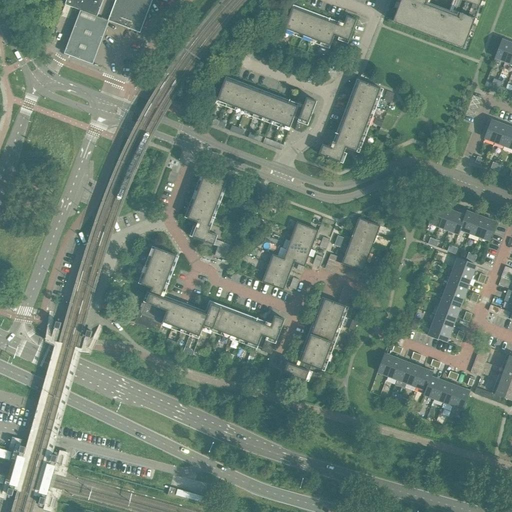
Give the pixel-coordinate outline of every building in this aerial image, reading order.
[(66,0),(65,5),(97,17),(103,0),(66,0)] [(115,0),(108,21),(140,33),(152,0),(162,0),(167,2),(167,0),(115,0)] [(400,0),(393,20),(465,47),(482,0),(400,0)] [(346,47),(357,20),(347,16),(343,24),(338,23),(337,25),(292,8),(284,29),(330,46),(334,36),(341,39),(339,44),(346,47)] [(108,23),(80,13),(64,55),(92,65),(108,23)] [(505,62),(511,43),(509,42),(509,43),(502,40),(495,58),(505,62)] [(308,123),(317,102),(307,98),(303,106),(298,104),(297,106),(225,79),(217,101),(290,128),(294,118),(299,119),(294,130),(301,133),(305,122),(308,123)] [(356,152),(380,88),(359,80),(335,143),(333,143),(331,148),(322,145),(319,155),(343,164),(346,154),(344,153),(345,148),(356,152)] [(494,142),(501,124),(498,122),(498,123),(491,121),(484,139),(494,142)] [(504,146),(510,128),(504,126),(504,125),(501,124),(494,142),(504,146)] [(272,147),(274,142),(265,138),(263,143),(272,147)] [(281,151),(283,145),(274,142),(272,147),(281,151)] [(209,226),(226,181),(204,173),(187,219),(198,223),(192,237),(214,245),(217,235),(209,232),(211,227),(209,226)] [(439,227),(446,208),(443,207),(443,208),(436,205),(429,223),(439,227)] [(448,231),(455,213),(449,210),(449,209),(446,208),(439,227),(448,231)] [(469,234),(476,216),(470,213),(470,212),(467,211),(465,215),(460,230),(469,234)] [(460,230),(465,215),(460,214),(460,215),(455,213),(448,231),(458,234),(460,230)] [(479,237),(486,218),(483,217),(483,218),(476,216),(469,234),(479,237)] [(377,235),(380,226),(383,227),(377,225),(359,218),(355,227),(377,235)] [(489,241),(496,223),(489,220),(489,219),(486,218),(479,237),(489,241)] [(315,240),(318,230),(297,222),(293,232),(315,240)] [(373,244),(377,235),(355,227),(352,236),(373,244)] [(311,249),(315,240),(293,232),(290,241),(311,249)] [(370,254),(373,244),(352,236),(348,246),(370,254)] [(224,259),(229,245),(220,241),(214,256),(224,259)] [(308,258),(311,249),(290,241),(287,250),(308,258)] [(366,263),(370,254),(348,246),(345,255),(366,263)] [(265,325),(211,304),(207,315),(163,298),(165,293),(163,292),(176,256),(155,248),(141,284),(152,289),(146,304),(143,302),(143,304),(144,304),(137,322),(151,328),(150,328),(159,332),(163,323),(199,337),(203,326),(248,343),(247,345),(257,349),(262,336),(266,337),(261,351),(271,355),(280,330),(284,320),(274,316),(271,324),(266,322),(265,325)] [(308,258),(287,250),(283,258),(283,259),(294,263),(298,265),(304,267),(308,258)] [(290,272),(294,263),(283,259),(283,258),(273,254),(269,264),(290,272)] [(363,272),(366,263),(345,255),(341,264),(345,265),(351,268),(361,271),(363,272)] [(330,271),(334,261),(329,259),(325,269),(330,271)] [(473,272),(475,265),(457,259),(454,269),(473,276),(474,273),(473,272)] [(340,263),(335,261),(334,261),(330,271),(336,274),(340,263)] [(341,276),(345,265),(341,264),(340,263),(336,274),(341,276)] [(287,281),(290,272),(269,264),(266,273),(287,281)] [(347,278),(349,273),(351,268),(345,265),(341,276),(347,278)] [(511,275),(511,269),(505,267),(503,272),(511,275)] [(359,277),(361,271),(351,268),(349,273),(359,277)] [(471,279),(473,276),(454,269),(450,278),(468,285),(470,278),(471,279)] [(511,282),(511,278),(511,275),(503,272),(501,278),(511,282)] [(283,290),(287,281),(266,273),(262,282),(283,290)] [(357,282),(359,277),(349,273),(347,278),(357,282)] [(466,291),(468,285),(450,278),(447,288),(465,295),(467,292),(466,291)] [(352,296),(354,290),(344,286),(342,292),(352,296)] [(464,298),(465,295),(447,288),(443,297),(461,304),(463,297),(464,298)] [(350,301),(352,296),(342,292),(340,298),(350,301)] [(458,310),(461,304),(443,297),(439,307),(458,314),(459,311),(458,310)] [(322,370),(346,306),(337,303),(324,298),(300,362),(298,361),(296,366),(288,363),(284,373),(313,384),(317,374),(309,371),(311,366),(322,370)] [(348,307),(350,301),(340,298),(337,303),(346,306),(348,307)] [(498,315),(501,309),(490,305),(488,311),(498,315)] [(457,317),(458,314),(439,307),(436,316),(454,323),(456,316),(457,317)] [(451,329),(454,323),(436,316),(432,326),(451,333),(452,330),(451,329)] [(450,336),(451,333),(432,326),(428,336),(446,342),(449,336),(450,336)] [(491,365),(486,363),(491,349),(481,345),(470,373),(480,377),(482,374),(487,376),(491,365)] [(387,376),(395,357),(391,356),(391,357),(384,354),(377,372),(387,376)] [(511,401),(511,356),(509,356),(495,395),(476,388),(474,394),(502,404),(504,398),(511,401)] [(397,380),(403,362),(397,359),(397,358),(395,357),(387,376),(397,380)] [(406,383),(413,364),(410,363),(410,364),(403,362),(397,380),(406,383)] [(416,387),(423,369),(416,367),(417,365),(413,364),(406,383),(416,387)] [(424,395),(433,371),(430,370),(429,371),(423,369),(416,387),(425,390),(423,395),(424,395)] [(434,399),(440,381),(434,378),(434,377),(431,376),(433,372),(433,371),(424,395),(434,399)] [(443,402),(450,383),(447,382),(447,383),(440,381),(434,399),(443,402)] [(453,406),(459,388),(453,386),(453,384),(450,383),(443,402),(453,406)] [(463,410),(467,397),(470,391),(466,389),(466,391),(459,388),(453,406),(463,410)] [(0,449),(0,461),(8,464),(11,455),(12,453),(10,452),(8,452),(1,450),(0,449)] [(21,457),(17,456),(9,486),(16,488),(24,490),(33,460),(25,458),(21,457)] [(55,468),(56,466),(49,464),(41,462),(32,492),(41,495),(47,497),(55,468)] [(173,497),(175,489),(170,487),(169,490),(168,492),(167,495),(173,497)] [(207,498),(177,489),(176,495),(206,503),(207,498)]
